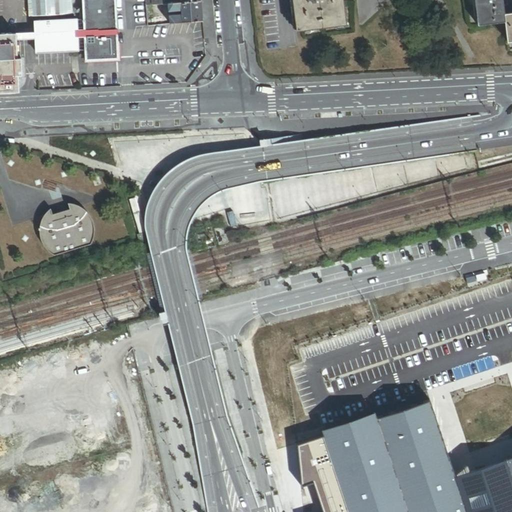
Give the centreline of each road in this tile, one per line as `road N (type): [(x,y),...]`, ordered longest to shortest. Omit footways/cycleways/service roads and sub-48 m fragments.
road 1 (tertiary): [(511,127),(221,171),(175,201),(169,247),(226,486)]
road 2 (unknown): [(0,120),(511,94)]
road 3 (unclassified): [(227,315),(511,245)]
road 4 (tertiary): [(511,78),(235,92)]
road 5 (unclassified): [(227,315),(149,334),(194,511)]
road 6 (tertiary): [(235,92),(0,104)]
road 7 (unclassified): [(269,511),(227,315)]
